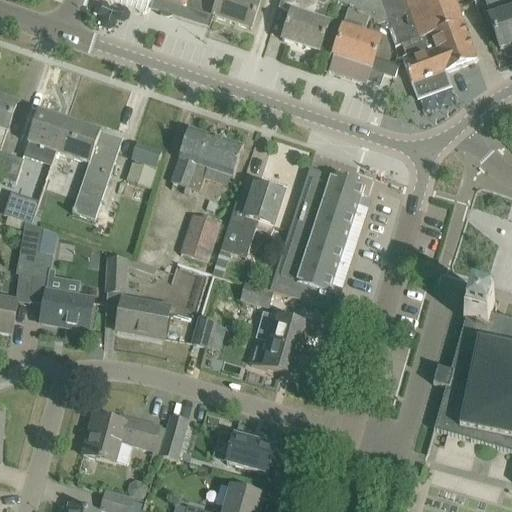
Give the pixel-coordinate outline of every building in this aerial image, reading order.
[(100,0),(139,12),(140,14),(144,15),(150,12),(153,0),(154,0),(186,10),(187,8),(214,17),(219,0),(100,0)] [(219,0),(214,17),(214,19),(252,32),(258,13),(261,4),(260,4),(261,0),(219,0)] [(282,0),(279,11),(292,15),(283,42),(320,55),(329,27),(328,27),(333,11),(336,12),(336,0),(282,0)] [(328,54),(335,56),(329,75),(367,87),(368,84),(381,88),(384,77),(395,81),(400,66),(395,50),(397,49),(379,0),(336,0),(336,12),(349,16),(344,29),(337,26),(328,54)] [(379,0),(397,49),(402,47),(407,58),(402,60),(413,87),(418,102),(451,89),(446,75),(478,63),(471,44),(453,0),(379,0)] [(511,0),(494,0),(485,3),(491,19),(490,20),(500,51),(502,50),(502,49),(511,45),(511,0)] [(0,148),(2,149),(7,133),(8,133),(11,126),(17,107),(0,100),(0,148)] [(29,146),(24,159),(52,168),(57,156),(68,124),(39,114),(38,120),(33,133),(29,146)] [(68,124),(57,156),(90,167),(73,217),(95,225),(117,161),(123,142),(68,124)] [(190,131),(179,161),(180,162),(172,185),(200,195),(204,182),(227,190),(231,178),(234,179),(244,149),(190,131)] [(137,147),(136,151),(132,162),(157,170),(162,156),(137,147)] [(0,179),(4,181),(12,158),(0,154),(0,179)] [(4,181),(16,185),(24,162),(12,158),(4,181)] [(133,166),(127,185),(151,193),(157,174),(133,166)] [(329,296),(364,188),(308,170),(269,293),(274,295),(315,306),(319,293),(329,296)] [(231,224),(222,253),(232,256),(236,258),(238,252),(249,255),(258,224),(274,229),(278,216),(284,197),(281,196),(283,190),(261,183),(260,187),(259,189),(256,188),(250,207),(249,209),(250,210),(244,228),(231,224)] [(12,195),(5,218),(27,225),(27,226),(32,228),(32,227),(40,205),(12,195)] [(194,218),(181,256),(182,256),(177,271),(203,280),(223,226),(194,218)] [(22,253),(18,276),(20,277),(33,279),(38,256),(37,256),(42,231),(41,231),(32,228),(27,226),(22,253)] [(38,256),(33,279),(49,282),(50,280),(51,273),(53,260),(58,236),(42,231),(37,256),(38,256)] [(222,253),(214,278),(224,281),(232,256),(222,253)] [(110,261),(108,295),(128,296),(129,274),(154,282),(157,272),(129,262),(110,261)] [(44,307),(41,326),(88,334),(90,327),(92,314),(94,303),(79,300),(82,285),(56,281),(50,280),(49,282),(47,294),(44,306),(44,307)] [(269,293),(247,287),(242,303),(269,310),(274,295),(269,293)] [(438,370),(434,387),(446,390),(434,433),(511,454),(511,321),(491,316),(495,303),(471,297),(464,320),(466,321),(451,374),(438,370)] [(120,319),(117,333),(135,336),(135,334),(164,339),(164,342),(165,342),(166,332),(168,322),(170,309),(127,301),(123,300),(120,319)] [(0,301),(0,333),(12,336),(18,304),(0,301)] [(310,329),(266,316),(263,328),(276,332),(272,346),(302,355),(310,329)] [(200,321),(199,327),(193,347),(209,351),(216,325),(200,321)] [(259,342),(255,356),(252,368),(295,380),(302,355),(272,346),(259,342)] [(94,417),(83,458),(90,460),(103,463),(115,467),(116,465),(128,468),(133,448),(154,454),(155,450),(160,430),(120,419),(119,424),(94,417)] [(172,420),(166,439),(161,460),(177,464),(183,444),(188,425),(172,420)] [(268,477),(276,449),(235,438),(227,466),(268,477)] [(258,511),(262,499),(233,491),(228,510),(217,507),(215,511),(200,511),(188,509),(188,510),(177,507),(175,511),(258,511)] [(106,493),(100,511),(143,511),(145,506),(135,504),(136,502),(106,493)]
